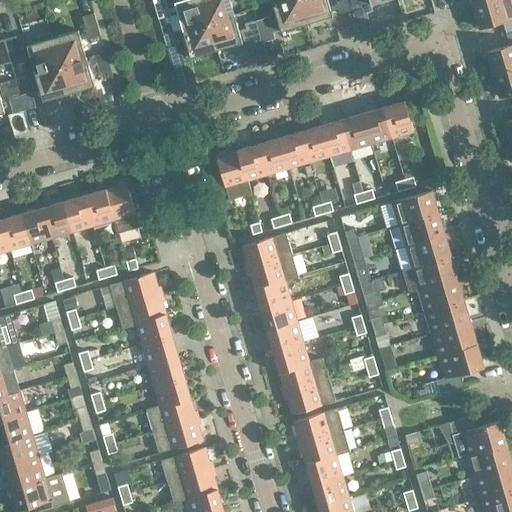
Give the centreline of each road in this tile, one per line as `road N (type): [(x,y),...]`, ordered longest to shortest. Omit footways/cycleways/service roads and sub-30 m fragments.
road 1 (residential): [(157,126),(437,39),(484,203)]
road 2 (residential): [(263,511),(157,126)]
road 3 (residential): [(0,171),(157,126)]
road 4 (residential): [(157,126),(116,0)]
